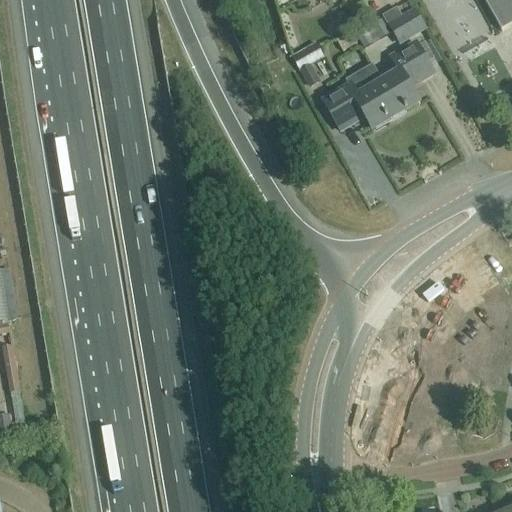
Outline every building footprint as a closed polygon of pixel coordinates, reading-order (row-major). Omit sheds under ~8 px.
[(511,0),(483,0),(502,33),(511,26),(511,0)] [(402,17),(397,10),(382,18),(400,48),(415,39),(427,32),(415,11),(402,17)] [(390,36),(382,21),(372,27),(381,42),(390,36)] [(365,50),(373,44),(365,31),(358,36),(365,50)] [(385,98),(396,117),(404,112),(405,114),(419,106),(408,89),(418,83),(420,85),(433,77),(415,45),(390,60),(397,72),(381,82),(383,84),(380,86),(386,97),(385,98)] [(300,74),(301,73),(307,85),(310,90),(321,83),(312,67),(325,60),(319,51),(316,53),(311,47),(291,58),(294,65),(298,73),(299,72),(300,74)] [(371,132),(396,117),(385,98),(386,97),(380,86),(358,99),(350,87),(322,104),(340,134),(363,120),(371,132)] [(460,168),(385,203),(395,224),(428,208),(427,206),(451,195),(446,186),(457,181),(455,177),(463,174),(460,168)] [(0,272),(0,327),(9,326),(8,321),(9,321),(0,272)] [(13,348),(2,348),(10,396),(11,395),(16,425),(12,426),(10,416),(0,418),(0,437),(14,436),(14,435),(26,433),(20,394),(21,394),(13,348)]
